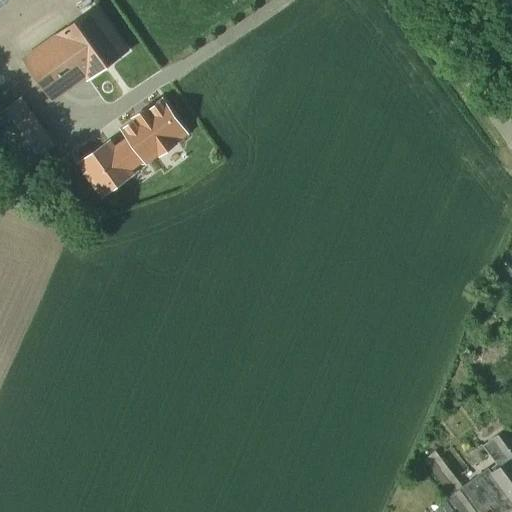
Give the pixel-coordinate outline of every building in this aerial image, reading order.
[(0,0),(0,8),(11,0),(0,0)] [(95,7),(57,34),(58,35),(23,60),(52,101),(86,76),(108,106),(147,79),(95,7)] [(54,145),(21,98),(0,113),(0,129),(26,165),(54,145)] [(185,132),(163,101),(150,111),(149,109),(136,118),(137,120),(124,130),(131,139),(144,158),(146,161),(159,151),(160,153),(174,144),(172,142),(185,132)] [(128,169),(144,158),(131,139),(114,151),(109,143),(81,163),(103,194),(131,174),(128,169)] [(511,440),(510,438),(498,446),(509,461),(511,459),(511,460),(511,459),(511,440)] [(437,451),(425,462),(453,490),(464,479),(437,451)] [(511,460),(511,459),(509,461),(475,485),(487,502),(486,503),(493,511),(509,511),(511,510),(511,460)] [(475,485),(472,480),(459,489),(475,511),(486,503),(487,502),(475,485)] [(454,511),(446,500),(435,508),(437,511),(454,511)]
